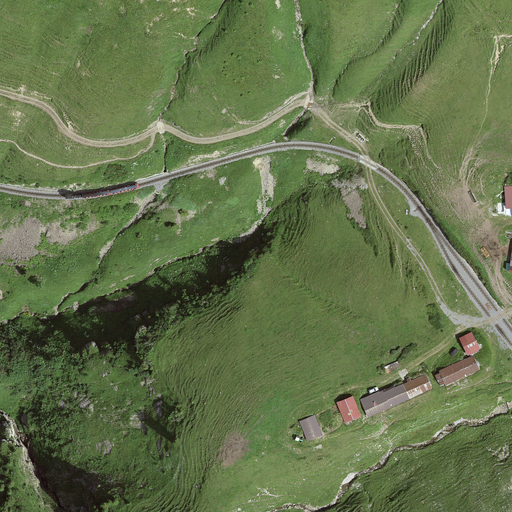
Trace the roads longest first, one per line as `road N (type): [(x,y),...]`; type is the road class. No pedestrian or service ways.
road 1 (track): [(319,108),(364,152),(379,202),(443,308),(484,322),(511,309)]
road 2 (track): [(153,130),(208,141),(251,130),(303,100),(319,108)]
road 3 (track): [(0,91),(44,105),(83,140),(153,130)]
